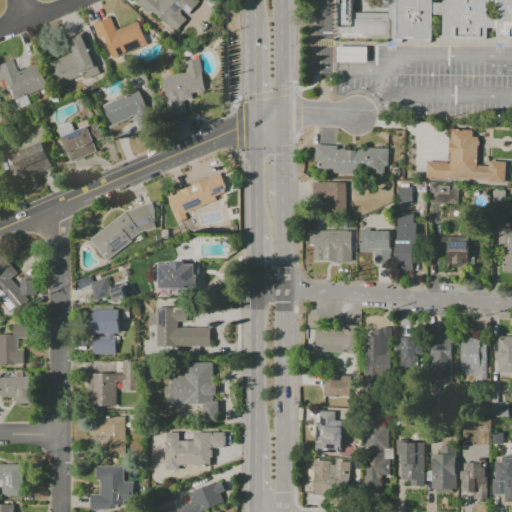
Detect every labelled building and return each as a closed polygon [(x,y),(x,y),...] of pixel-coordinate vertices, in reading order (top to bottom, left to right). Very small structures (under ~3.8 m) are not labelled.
[(137,0),(136,1),(173,33),(187,18),(186,16),(197,3),(193,0),(137,0)] [(389,39),(336,39),(336,0),(353,0),(353,21),(389,21),(389,39)] [(432,0),(432,38),(396,38),(396,0),(432,0)] [(511,0),(443,0),(443,39),(487,40),(487,28),(496,28),(496,40),(511,40),(511,0)] [(146,45),(138,22),(115,30),(110,17),(92,24),(98,38),(102,37),(110,59),(146,45)] [(48,63),(57,85),(83,75),(85,79),(97,74),(82,33),(67,39),(72,54),(48,63)] [(366,47),(336,47),(336,62),(366,63),(366,47)] [(204,92),(199,59),(184,62),(186,73),(161,78),(167,116),(185,113),(183,100),(192,99),(191,94),(204,92)] [(46,88),(38,64),(15,72),(10,60),(0,63),(0,80),(3,80),(11,100),(46,88)] [(103,104),(109,125),(135,117),(139,132),(154,127),(142,91),(103,104)] [(73,132),(71,123),(56,126),(58,135),(73,132)] [(69,162),(95,152),(92,143),(102,139),(95,123),(59,137),(69,162)] [(425,178),(504,183),(505,162),(488,161),(488,167),(476,166),(477,138),(471,137),(472,130),(450,129),(448,163),(426,161),(425,178)] [(27,170),(29,176),(51,167),(40,142),(4,156),(12,176),(27,170)] [(387,151),(316,146),(314,172),(385,176),(387,151)] [(184,212),(227,195),(219,174),(166,194),(177,222),(187,218),(184,212)] [(345,183),(312,182),(312,197),(322,198),(321,213),(345,214),(345,183)] [(411,204),(411,187),(397,187),(396,203),(411,204)] [(90,238),(90,241),(104,260),(145,231),(157,228),(152,204),(131,209),(90,238)] [(414,272),(415,214),(395,214),(394,271),(414,272)] [(511,237),(511,238),(511,228),(499,228),(499,273),(511,272),(511,237)] [(313,245),(312,262),(350,263),(351,231),(308,230),(308,245),(313,245)] [(358,252),(373,252),(373,264),(389,264),(388,230),(358,230),(358,252)] [(467,236),(441,237),(442,267),(468,267),(467,236)] [(37,290),(28,277),(16,286),(10,278),(16,274),(7,262),(0,267),(0,297),(11,312),(27,299),(26,298),(37,290)] [(157,289),(198,290),(199,264),(158,264),(157,289)] [(110,289),(106,278),(89,283),(95,300),(111,295),(114,302),(125,298),(121,286),(110,289)] [(209,347),(210,328),(176,328),(176,321),(186,321),(186,309),(148,309),(147,325),(155,325),(154,346),(209,347)] [(92,355),(115,354),(115,334),(118,334),(118,310),(91,310),(91,336),(92,336),(92,355)] [(0,364),(22,365),(23,350),(17,350),(17,338),(27,338),(27,323),(12,323),(12,335),(0,334),(0,364)] [(315,328),(341,329),(341,325),(356,325),(355,353),(314,351),(315,328)] [(389,328),(373,328),(373,336),(364,336),(364,375),(389,375),(389,328)] [(511,379),(511,336),(498,337),(497,373),(510,373),(510,379),(511,379)] [(451,379),(451,338),(430,337),(429,379),(451,379)] [(486,345),(479,345),(479,339),(460,338),(459,374),(475,374),(474,380),(485,380),(486,345)] [(400,375),(419,375),(420,340),(401,339),(400,375)] [(88,373),(87,407),(115,407),(115,391),(137,391),(138,361),(121,361),(121,374),(88,373)] [(213,363),(183,363),(183,375),(168,375),(168,386),(164,386),(164,405),(201,405),(201,422),(217,422),(217,402),(213,402),(213,363)] [(0,377),(0,396),(14,397),(14,404),(29,404),(28,377),(0,377)] [(323,377),(322,397),(348,397),(349,378),(323,377)] [(507,417),(508,403),(496,403),(496,396),(490,395),(490,417),(507,417)] [(340,453),(341,412),(319,411),(318,424),(315,424),(314,453),(340,453)] [(89,436),(104,435),(105,459),(124,458),(123,416),(89,417),(89,436)] [(379,493),(379,475),(390,475),(390,449),(387,449),(387,426),(363,426),(363,493),(379,493)] [(224,433),(192,433),(192,441),(178,441),(178,433),(164,433),(164,471),(178,471),(178,465),(209,465),(209,448),(224,448),(224,433)] [(400,443),(400,480),(408,480),(408,487),(424,486),(423,443),(400,443)] [(456,492),(455,445),(439,445),(440,454),(430,454),(431,493),(456,492)] [(511,459),(493,459),(493,495),(504,495),(504,501),(511,501),(511,459)] [(351,461),(312,461),(312,493),(351,493),(351,461)] [(472,499),(485,499),(486,463),(462,463),(461,492),(472,493),(472,499)] [(0,483),(1,484),(1,497),(21,497),(21,465),(0,464),(0,483)] [(122,466),(95,466),(95,481),(99,481),(99,495),(89,495),(89,507),(133,507),(133,482),(122,482),(122,466)] [(190,502),(174,509),(175,511),(200,511),(223,503),(219,494),(224,492),(220,481),(187,494),(190,502)]
